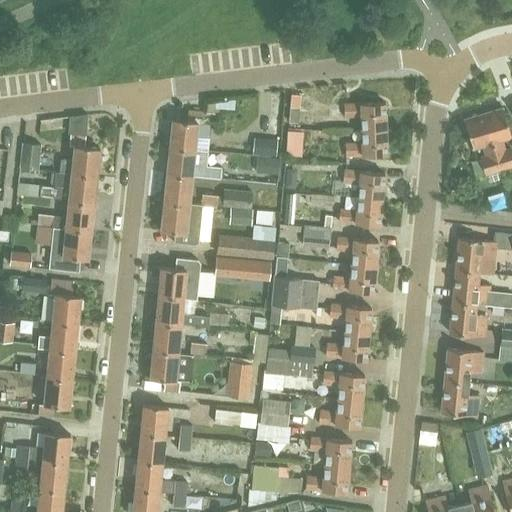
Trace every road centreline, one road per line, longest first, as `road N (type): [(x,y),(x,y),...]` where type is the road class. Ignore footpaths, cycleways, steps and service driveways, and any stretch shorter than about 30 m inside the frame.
road 1 (residential): [(395,511),(442,75)]
road 2 (residential): [(102,511),(143,93)]
road 3 (residential): [(143,93),(416,60)]
road 4 (residential): [(0,110),(143,93)]
